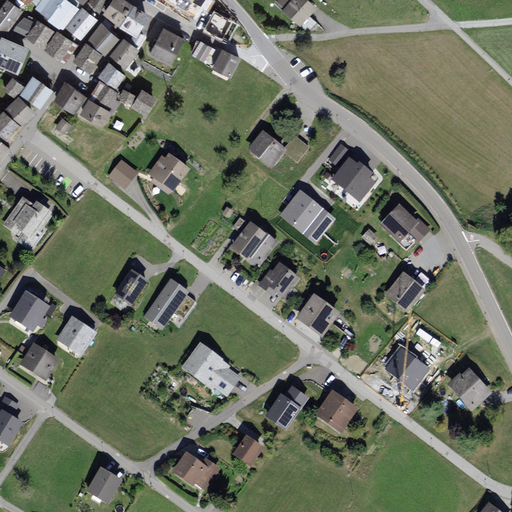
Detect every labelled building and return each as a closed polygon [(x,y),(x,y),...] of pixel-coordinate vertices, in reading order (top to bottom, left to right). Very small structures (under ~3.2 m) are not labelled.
[(33,0),(14,0),(25,9),(33,0)] [(75,8),(64,0),(42,0),(35,12),(57,30),(75,8)] [(83,0),(81,3),(95,12),(101,0),(83,0)] [(121,0),(111,0),(103,17),(131,38),(142,13),(121,0)] [(205,0),(176,0),(173,7),(196,23),(210,3),(205,0)] [(311,5),(304,0),(285,0),(279,8),(296,22),(311,5)] [(3,1),(0,5),(0,32),(4,35),(19,12),(3,1)] [(78,9),(62,30),(75,40),(92,19),(78,9)] [(208,13),(201,31),(227,42),(233,24),(208,13)] [(18,17),(10,33),(21,38),(29,22),(18,17)] [(33,21),(22,39),(37,49),(38,48),(49,31),(33,21)] [(98,25),(84,42),(101,57),(115,38),(98,25)] [(181,39),(158,28),(145,54),(166,66),(181,39)] [(72,44),(52,32),(40,52),(60,64),(72,44)] [(137,32),(132,39),(139,44),(144,37),(137,32)] [(117,40),(106,58),(123,69),(134,51),(117,40)] [(192,51),(207,59),(214,48),(206,43),(196,40),(192,51)] [(22,52),(0,43),(0,68),(14,74),(22,52)] [(96,55),(81,44),(71,65),(85,75),(96,55)] [(235,56),(216,48),(209,65),(228,73),(235,56)] [(104,63),(95,78),(114,90),(123,76),(104,63)] [(25,77),(15,93),(36,109),(46,91),(25,77)] [(96,81),(85,97),(111,115),(119,97),(96,81)] [(83,96),(60,84),(49,103),(72,115),(83,96)] [(136,89),(126,109),(141,117),(151,98),(136,89)] [(12,97),(0,110),(18,126),(30,113),(12,97)] [(105,113),(83,100),(76,115),(98,126),(105,113)] [(0,116),(0,140),(2,142),(14,127),(0,116)] [(61,116),(57,128),(68,132),(72,120),(61,116)] [(282,151),(259,133),(249,146),(272,163),(282,151)] [(308,147),(293,137),(284,150),(298,161),(308,147)] [(338,167),(352,151),(342,142),(328,159),(338,167)] [(171,191),(186,170),(161,153),(146,173),(171,191)] [(133,172),(119,161),(108,174),(122,186),(133,172)] [(357,169),(349,162),(334,179),(360,200),(372,184),(366,179),(371,174),(360,165),(357,169)] [(279,215),(316,243),(337,216),(300,187),(279,215)] [(36,201),(34,205),(23,197),(2,225),(33,247),(47,229),(43,226),(52,213),(36,201)] [(411,222),(392,205),(377,222),(395,239),(406,227),(409,229),(407,232),(415,239),(425,229),(414,219),(411,222)] [(272,242),(245,224),(228,248),(244,259),(246,257),(257,265),(272,242)] [(294,277),(274,264),(269,271),(266,269),(256,285),(271,295),(274,291),(282,296),(294,277)] [(425,284),(430,278),(422,271),(416,277),(425,284)] [(131,302),(144,281),(129,272),(116,293),(131,302)] [(419,289),(398,273),(383,293),(404,309),(419,289)] [(184,319),(196,301),(187,295),(189,291),(171,279),(145,316),(162,329),(165,326),(174,312),(184,319)] [(7,318),(28,330),(40,308),(18,296),(7,318)] [(333,315),(307,298),(294,318),(319,335),(333,315)] [(71,314),(57,340),(83,354),(97,328),(71,314)] [(54,362),(29,347),(20,362),(46,376),(54,362)] [(213,387),(227,367),(201,348),(186,367),(213,387)] [(484,393),(463,372),(447,388),(468,409),(484,393)] [(216,386),(226,393),(230,389),(220,381),(216,386)] [(286,429),(310,395),(293,383),(286,392),(283,390),(265,415),(286,429)] [(352,409),(328,394),(314,416),(338,431),(352,409)] [(0,438),(8,443),(20,424),(2,413),(0,417),(0,438)] [(256,448),(241,438),(230,454),(246,464),(256,448)] [(215,468),(200,458),(196,463),(182,453),(168,472),(188,485),(191,481),(202,489),(215,468)] [(116,482),(96,471),(86,489),(107,500),(116,482)]
